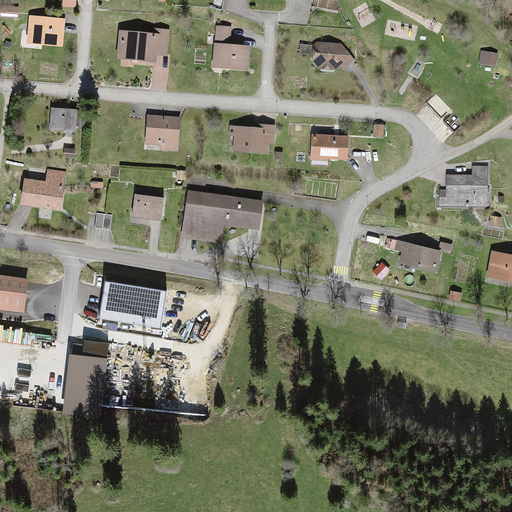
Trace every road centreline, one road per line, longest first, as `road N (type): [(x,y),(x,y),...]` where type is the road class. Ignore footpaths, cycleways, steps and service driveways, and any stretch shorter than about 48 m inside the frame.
road 1 (residential): [(420,161),(421,139),(395,115),(0,86)]
road 2 (tertiary): [(0,239),(335,297)]
road 3 (tertiary): [(335,297),(511,333)]
road 4 (residential): [(335,297),(348,216),(361,197),(420,161)]
